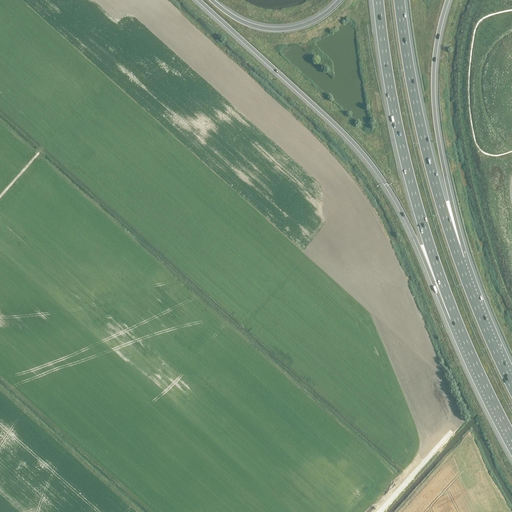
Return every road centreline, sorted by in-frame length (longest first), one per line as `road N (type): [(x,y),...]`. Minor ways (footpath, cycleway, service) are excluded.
road 1 (motorway): [(198,0),(374,167),(455,319)]
road 2 (motorway): [(377,0),(399,134),(455,319)]
road 3 (motorway): [(459,260),(425,148),(399,0)]
road 4 (motorway): [(459,260),(433,102),(449,0)]
road 5 (motorway): [(339,0),(323,15),(281,29),(247,23),(211,0)]
road 6 (motorway): [(511,385),(459,260)]
road 7 (motorway): [(455,319),(511,438)]
